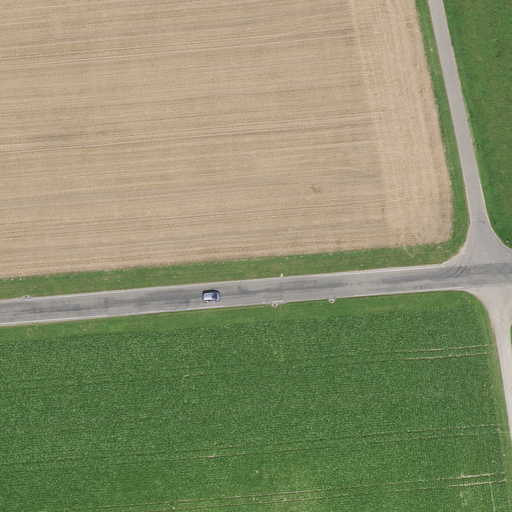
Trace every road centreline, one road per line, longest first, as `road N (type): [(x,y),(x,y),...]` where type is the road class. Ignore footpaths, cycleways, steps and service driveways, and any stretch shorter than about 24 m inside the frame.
road 1 (unclassified): [(511,273),(0,314)]
road 2 (track): [(511,391),(435,0)]
